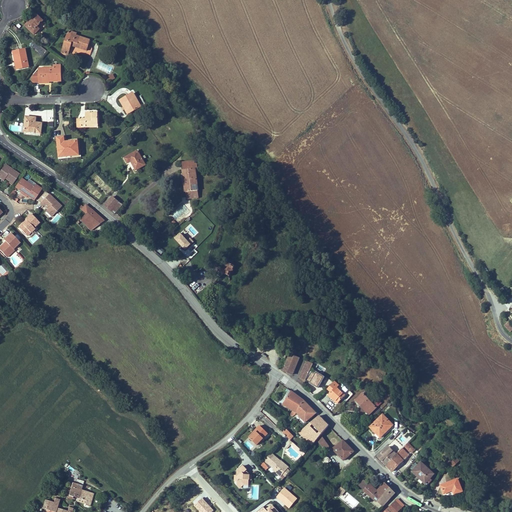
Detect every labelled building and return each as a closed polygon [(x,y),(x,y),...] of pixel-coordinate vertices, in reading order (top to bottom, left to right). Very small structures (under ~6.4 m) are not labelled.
[(36,14),(25,26),(34,35),(39,30),(37,27),(43,21),(36,14)] [(75,37),(68,35),(62,52),(68,55),(71,46),(87,51),(90,40),(76,35),(75,37)] [(17,62),(18,69),(28,67),(24,49),(12,52),(14,62),(17,62)] [(49,79),(61,79),(61,65),(54,65),(54,68),(39,68),(39,72),(36,73),(32,77),(33,83),(40,82),(40,83),(49,83),(49,82),(49,79)] [(125,109),(128,114),(141,107),(133,93),(124,98),(129,107),(125,109)] [(120,101),(125,109),(129,107),(124,98),(120,101)] [(77,119),(77,127),(82,127),(82,128),(86,127),(86,125),(98,124),(98,113),(93,113),(86,113),(86,119),(77,119)] [(24,132),(41,134),(42,124),(37,123),(37,124),(35,124),(35,123),(36,118),(26,117),(24,132)] [(59,158),(71,156),(71,154),(79,153),(78,147),(76,147),(75,141),(65,142),(64,137),(57,138),(59,158)] [(197,149),(191,143),(186,147),(191,154),(197,149)] [(136,170),(145,165),(143,160),(146,158),(145,156),(141,158),(137,151),(125,158),(127,163),(131,161),(136,170)] [(182,163),(186,192),(198,191),(195,171),(198,170),(197,161),(182,163)] [(13,185),(19,175),(5,165),(0,171),(0,177),(4,181),(6,178),(7,177),(11,180),(10,181),(9,182),(13,185)] [(31,196),(30,198),(34,201),(42,190),(35,185),(34,187),(30,185),(29,187),(26,184),(27,183),(24,181),(18,189),(21,191),(20,193),(27,197),(28,196),(28,195),(31,196)] [(199,197),(198,191),(186,192),(187,199),(199,197)] [(62,207),(49,194),(40,203),(43,206),(44,205),(45,204),(49,208),(48,209),(46,211),(52,216),(62,207)] [(105,205),(110,210),(115,204),(117,202),(118,201),(113,197),(105,205)] [(115,204),(110,210),(114,214),(122,206),(117,202),(115,204)] [(91,230),(104,221),(85,205),(83,207),(81,205),(79,208),(86,213),(81,219),(91,230)] [(31,214),(25,220),(26,221),(27,222),(24,225),(23,223),(19,228),(25,234),(29,231),(30,233),(34,229),(33,228),(39,223),(31,214)] [(186,250),(192,243),(180,232),(174,238),(186,250)] [(11,234),(4,240),(6,242),(7,243),(4,246),(3,245),(0,247),(0,250),(5,256),(8,253),(10,254),(14,250),(13,249),(19,243),(11,234)] [(229,276),(234,265),(227,262),(222,273),(229,276)] [(206,272),(194,279),(196,281),(199,280),(201,283),(199,284),(202,288),(212,283),(206,272)] [(188,284),(197,294),(202,289),(194,280),(188,284)] [(293,375),(299,358),(290,355),(283,371),(293,375)] [(306,380),(313,364),(307,361),(299,377),(306,380)] [(318,389),(324,378),(312,371),(310,375),(311,376),(307,383),(318,389)] [(345,396),(337,388),(339,386),(334,382),(328,389),(331,392),(329,395),(338,403),(345,396)] [(280,402),(294,411),(291,415),(293,417),(295,415),(297,413),(296,413),(304,401),(291,391),(288,389),(280,402)] [(360,405),(369,415),(376,408),(362,394),(357,399),(361,404),(360,405)] [(297,413),(305,423),(316,413),(304,401),(296,413),(297,413)] [(393,425),(383,415),(370,427),(374,431),(375,430),(381,436),(393,425)] [(329,426),(319,416),(301,431),(307,438),(313,444),(329,426)] [(268,434),(260,426),(254,432),(255,433),(250,439),(257,445),(268,434)] [(329,447),(322,437),(318,441),(325,450),(329,447)] [(343,441),(333,449),(344,460),(354,452),(343,441)] [(414,449),(408,443),(406,445),(412,451),(414,449)] [(396,455),(385,465),(392,472),(396,468),(403,461),(409,455),(408,455),(412,451),(406,445),(396,455)] [(396,455),(388,447),(378,457),(385,465),(396,455)] [(280,461),(271,453),(265,461),(274,468),(273,470),(281,477),(283,474),(287,469),(279,462),(280,461)] [(326,466),(331,461),(326,456),(321,461),(326,466)] [(452,460),(449,457),(443,463),(446,466),(449,463),(452,460)] [(459,461),(455,457),(452,460),(449,463),(453,467),(459,461)] [(286,477),(292,470),(289,467),(281,460),(280,461),(279,462),(287,469),(283,474),(286,477)] [(404,463),(403,461),(396,468),(397,470),(404,463)] [(434,474),(421,463),(418,465),(413,471),(412,472),(425,484),(428,481),(430,479),(434,474)] [(243,485),(249,485),(249,480),(249,475),(246,471),(247,470),(243,466),(237,471),(237,476),(237,477),(238,477),(238,479),(237,479),(237,481),(237,484),(240,488),(243,485)] [(463,492),(458,479),(441,486),(444,494),(452,491),(454,495),(463,492)] [(83,486),(80,485),(81,481),(80,480),(79,481),(77,480),(76,484),(73,483),(71,487),(69,496),(73,497),(78,498),(87,501),(86,503),(85,505),(90,507),(94,494),(83,490),(84,487),(85,486),(83,485),(83,486)] [(385,483),(377,491),(364,480),(359,486),(383,507),(395,493),(385,483)] [(54,502),(52,502),(45,500),(43,508),(42,508),(51,511),(53,511),(72,511),(73,509),(69,507),(67,511),(60,509),(61,505),(59,504),(60,500),(55,498),(54,502)] [(203,498),(194,505),(200,511),(212,511),(214,510),(203,498)] [(398,511),(402,508),(395,501),(384,511),(398,511)] [(230,503),(227,505),(233,511),(238,511),(239,511),(230,503)]
